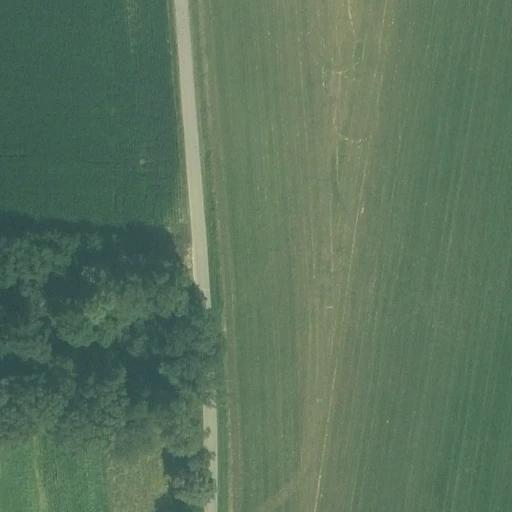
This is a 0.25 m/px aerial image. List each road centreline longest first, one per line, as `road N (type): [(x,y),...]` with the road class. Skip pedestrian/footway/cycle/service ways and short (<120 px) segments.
road 1 (unclassified): [(209,511),(180,0)]
road 2 (track): [(0,351),(126,281),(199,263)]
